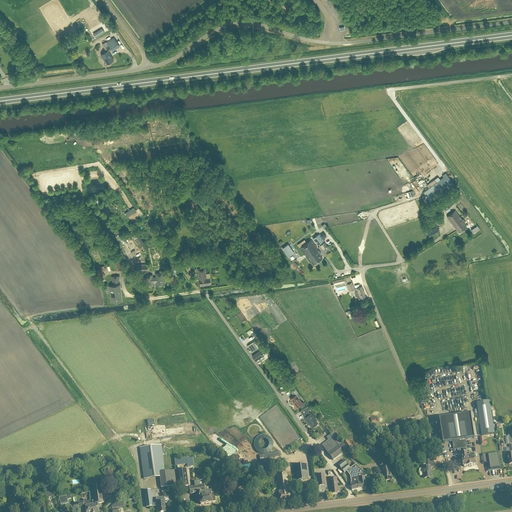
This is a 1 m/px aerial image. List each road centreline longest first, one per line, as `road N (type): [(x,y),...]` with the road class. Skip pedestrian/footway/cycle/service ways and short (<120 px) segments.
road 1 (trunk): [(0,100),(511,35)]
road 2 (unclassified): [(146,67),(231,24),(334,43),(511,21)]
road 3 (residential): [(451,489),(361,275),(364,266),(403,261)]
road 4 (residential): [(354,502),(201,291)]
road 5 (unclassified): [(0,87),(146,67)]
